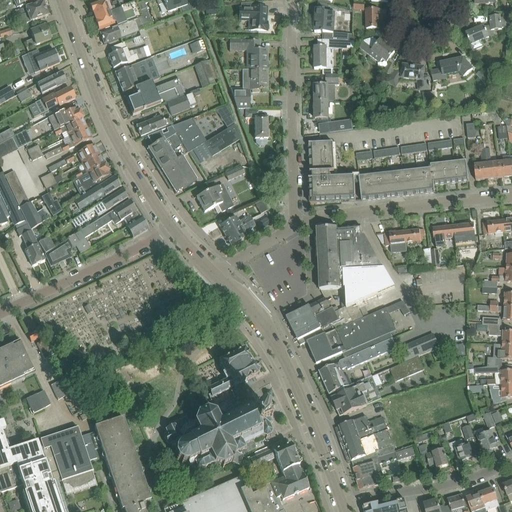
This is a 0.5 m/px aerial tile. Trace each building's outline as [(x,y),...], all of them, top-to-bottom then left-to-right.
[(13,0),(17,8),(19,8),(26,5),(25,3),(32,0),(13,0)] [(124,7),(124,6),(121,0),(117,2),(116,0),(105,0),(89,6),(92,14),(94,14),(95,18),(124,7)] [(117,28),(148,15),(147,10),(145,6),(145,5),(151,3),(150,0),(142,0),(135,3),(135,2),(124,6),(124,7),(95,18),(97,21),(95,22),(99,31),(116,24),(117,28)] [(156,0),(159,6),(164,4),(167,13),(187,6),(184,0),(156,0)] [(48,17),(43,3),(27,8),(20,11),(24,25),(48,17)] [(267,8),(262,8),(262,3),(241,5),(240,8),(238,8),(238,22),(253,22),(252,31),(267,32),(267,30),(269,29),(269,26),(267,25),(267,23),(266,23),(267,16),(267,8)] [(354,3),(353,11),(364,11),(364,3),(354,3)] [(215,7),(205,8),(206,16),(216,15),(215,7)] [(314,19),(313,25),(315,25),(315,33),(323,34),(323,41),(338,41),(354,41),(353,35),(333,34),(335,12),(316,11),(315,19),(314,19)] [(386,20),(386,11),(366,12),(366,30),(379,30),(379,20),(386,20)] [(152,26),(151,23),(148,15),(117,28),(100,34),(104,45),(121,39),(138,32),(152,26)] [(484,27),(465,35),(470,46),(473,52),(484,47),(483,44),(489,41),(488,39),(489,39),(488,37),(493,36),(493,31),(501,30),(501,29),(506,28),(505,18),(505,15),(500,15),(489,17),(489,26),(484,27)] [(26,50),(50,40),(45,27),(31,33),(33,40),(24,43),(26,50)] [(0,39),(12,35),(10,29),(0,32),(0,39)] [(364,41),(360,47),(370,55),(379,62),(382,59),(387,63),(395,53),(380,42),(379,43),(373,39),(364,41)] [(267,63),(267,50),(257,50),(257,41),(230,41),(230,48),(237,48),(237,52),(242,52),(242,51),(247,51),(247,70),(250,70),(250,71),(267,71),(267,70),(268,70),(268,63),(267,63)] [(354,50),(354,41),(338,41),(323,41),(322,48),(314,48),(314,70),(322,70),(322,76),(326,76),(333,76),(333,70),(333,50),(354,50)] [(200,42),(193,45),(196,53),(204,50),(200,42)] [(127,53),(126,49),(108,56),(113,69),(138,60),(150,56),(147,47),(142,48),(132,51),(131,51),(127,53)] [(60,65),(59,63),(60,61),(58,58),(57,58),(54,50),(39,56),(37,52),(27,56),(35,74),(40,72),(60,65)] [(472,71),(469,66),(463,59),(440,64),(441,70),(431,72),(434,84),(440,82),(439,80),(442,79),(442,77),(463,72),(466,76),(472,71)] [(206,61),(194,66),(201,89),(215,84),(206,61)] [(389,63),(383,73),(390,76),(395,67),(389,63)] [(423,81),(424,69),(403,66),(402,73),(393,72),(386,83),(396,89),(401,80),(416,81),(417,90),(425,89),(424,81),(423,81)] [(131,67),(115,74),(119,84),(139,76),(137,71),(133,72),(131,67)] [(267,91),(267,71),(250,71),(250,70),(247,70),(242,70),(242,90),(247,91),(249,91),(250,91),(267,91)] [(480,71),(476,75),(486,88),(491,84),(480,71)] [(50,91),(66,83),(61,73),(37,85),(40,91),(42,95),(50,91)] [(141,82),(139,76),(119,84),(123,94),(134,90),(139,88),(137,84),(141,82)] [(315,86),(315,103),(328,103),(333,102),(333,92),(335,92),(335,86),(339,86),(339,76),(333,76),(326,76),(326,86),(315,86)] [(185,95),(178,79),(153,89),(150,83),(139,88),(134,90),(137,97),(126,101),(132,115),(147,109),(148,111),(151,110),(150,107),(171,99),(171,100),(185,95)] [(75,100),(69,88),(54,96),(53,94),(34,103),(40,116),(47,112),(47,111),(59,105),(60,107),(75,100)] [(0,105),(14,98),(10,90),(0,96),(0,105)] [(21,103),(32,97),(27,90),(17,96),(21,103)] [(201,96),(199,90),(166,104),(171,116),(189,109),(189,108),(198,105),(195,98),(201,96)] [(249,91),(247,91),(242,90),(230,90),(237,110),(249,110),(249,91)] [(432,93),(424,94),(425,110),(433,109),(432,93)] [(328,120),(328,103),(315,103),(315,120),(318,120),(318,124),(328,124),(330,134),(353,131),(351,121),(330,124),(330,120),(328,120)] [(65,111),(48,119),(54,132),(60,129),(65,126),(82,119),(83,119),(79,112),(78,112),(77,109),(66,113),(65,111)] [(258,119),(258,112),(245,112),(245,119),(254,119),(255,140),(268,140),(267,118),(258,119)] [(162,116),(136,127),(141,137),(148,135),(148,136),(171,127),(173,126),(170,119),(164,122),(162,116)] [(86,130),(82,119),(65,126),(60,129),(54,132),(56,137),(62,134),(68,132),(70,137),(86,130)] [(148,136),(147,137),(153,147),(148,150),(154,161),(157,159),(159,163),(157,164),(161,171),(182,158),(204,144),(206,143),(200,133),(192,120),(171,128),(171,127),(148,136)] [(475,138),(474,124),(466,125),(467,139),(475,138)] [(239,139),(234,126),(218,136),(206,143),(204,144),(212,157),(239,140),(239,139)] [(0,144),(2,143),(7,141),(12,138),(15,137),(11,130),(0,135),(0,144)] [(75,147),(91,140),(86,130),(70,137),(72,142),(67,145),(61,148),(61,147),(44,155),(46,160),(63,152),(63,153),(69,150),(69,149),(74,147),(75,147)] [(30,141),(26,131),(19,134),(24,144),(30,141)] [(18,150),(12,138),(7,141),(12,153),(18,150)] [(12,153),(7,141),(2,143),(7,155),(12,153)] [(331,180),(330,174),(334,174),(333,144),(309,145),(310,175),(312,175),(313,181),(309,181),(310,195),(312,195),(313,201),(310,201),(310,205),(327,204),(327,201),(335,201),(335,204),(356,203),(355,179),(331,180)] [(484,144),(479,145),(480,150),(481,150),(482,161),(486,160),(487,160),(486,150),(484,150),(484,144)] [(38,146),(33,149),(38,160),(43,157),(38,146)] [(83,164),(99,156),(94,146),(78,154),(83,164)] [(38,160),(33,149),(27,151),(32,162),(38,160)] [(218,157),(225,166),(234,159),(227,150),(218,157)] [(364,154),(356,155),(357,162),(365,161),(364,154)] [(88,174),(105,166),(105,165),(104,166),(99,156),(83,164),(88,174)] [(75,162),(72,157),(65,161),(67,165),(75,162)] [(501,163),(498,163),(500,179),(511,177),(511,172),(511,162),(510,157),(503,157),(503,163),(501,163)] [(196,181),(182,158),(161,171),(174,191),(173,191),(175,195),(196,181)] [(50,173),(67,165),(65,161),(64,160),(48,169),(50,173)] [(466,162),(455,164),(457,184),(469,183),(466,162)] [(486,164),(488,180),(500,179),(498,163),(486,164)] [(457,184),(455,164),(443,165),(446,185),(457,184)] [(486,164),(474,166),(476,181),(488,180),(486,164)] [(446,185),(443,165),(431,166),(431,170),(432,170),(434,187),(446,185)] [(82,177),(79,179),(87,195),(111,180),(109,177),(107,173),(108,172),(105,166),(88,174),(82,177)] [(241,167),(225,174),(227,181),(244,173),(241,167)] [(432,170),(431,170),(359,178),(362,202),(435,194),(434,187),(432,170)] [(14,172),(4,177),(6,182),(17,177),(14,172)] [(57,185),(51,174),(46,177),(51,188),(57,185)] [(17,177),(6,182),(9,187),(19,182),(17,177)] [(51,188),(46,177),(41,179),(46,190),(51,188)] [(101,200),(121,188),(114,177),(111,180),(87,195),(78,201),(67,208),(72,216),(95,201),(96,203),(100,201),(102,200),(101,200)] [(0,224),(1,226),(7,223),(5,219),(12,216),(17,225),(25,221),(5,181),(0,183),(0,224)] [(19,182),(9,187),(12,192),(21,188),(19,182)] [(223,185),(196,198),(204,213),(218,207),(222,214),(231,208),(233,206),(226,192),(223,185)] [(21,188),(12,192),(14,197),(24,193),(21,188)] [(107,212),(128,199),(122,190),(95,208),(73,222),(77,228),(90,220),(88,216),(94,212),(98,217),(107,212)] [(24,193),(14,197),(17,202),(26,198),(24,193)] [(48,194),(42,197),(52,218),(62,211),(61,210),(61,211),(57,204),(56,203),(53,204),(48,194)] [(52,218),(42,197),(29,203),(20,207),(26,221),(31,231),(39,225),(44,223),(52,218)] [(26,198),(17,202),(19,207),(20,207),(29,203),(26,198)] [(137,212),(129,201),(103,218),(92,224),(68,240),(75,250),(76,249),(79,255),(80,255),(90,249),(84,239),(112,222),(115,226),(124,220),(128,226),(141,219),(140,219),(136,212),(137,212)] [(236,217),(219,227),(224,235),(232,231),(234,233),(253,222),(249,216),(239,222),(236,217)] [(260,231),(271,225),(267,218),(257,225),(260,231)] [(143,223),(141,219),(128,226),(126,227),(133,239),(148,230),(147,229),(147,228),(145,224),(144,224),(143,223)] [(511,220),(502,222),(504,234),(511,232),(511,220)] [(31,231),(26,221),(15,227),(17,231),(20,238),(21,237),(28,250),(25,251),(32,267),(45,261),(31,231)] [(232,231),(224,235),(231,248),(248,238),(245,233),(256,227),(253,222),(234,233),(232,231)] [(502,222),(483,224),(484,236),(494,235),(504,234),(502,222)] [(474,225),(453,227),(455,239),(456,249),(476,247),(474,225)] [(345,289),(390,280),(364,237),(361,237),(360,227),(338,229),(317,230),(317,239),(317,245),(314,245),(314,255),(318,254),(318,270),(319,270),(320,291),(345,289)] [(455,239),(453,227),(433,229),(434,242),(435,242),(436,249),(446,248),(445,240),(455,239)] [(424,231),(404,233),(406,245),(425,242),(424,231)] [(404,233),(385,235),(386,247),(390,246),(391,255),(406,253),(406,245),(404,233)] [(38,244),(45,254),(54,248),(48,238),(38,244)] [(74,250),(75,250),(68,240),(54,248),(45,254),(44,255),(50,268),(72,258),(70,254),(74,251),(74,250)] [(485,240),(479,241),(480,252),(488,251),(486,241),(486,240),(485,240)] [(432,270),(431,252),(430,249),(423,250),(425,271),(432,270)] [(438,252),(431,252),(432,270),(439,270),(438,252)] [(468,254),(456,255),(457,267),(469,265),(468,254)] [(410,267),(410,258),(400,258),(400,267),(410,267)] [(511,283),(511,269),(506,270),(506,269),(498,269),(498,277),(492,277),(491,282),(483,282),(482,288),(497,289),(497,283),(511,283)] [(307,343),(363,318),(359,308),(357,304),(394,287),(390,280),(345,289),(346,308),(339,311),(337,307),(333,309),(329,301),(327,302),(325,299),(309,308),(309,307),(286,318),(298,342),(301,346),(307,343)] [(364,306),(359,308),(363,318),(368,316),(364,306)] [(388,334),(395,330),(385,308),(368,316),(363,318),(307,343),(307,344),(309,344),(318,364),(316,365),(317,366),(343,354),(345,359),(382,344),(379,338),(388,334)] [(482,318),(482,326),(499,327),(500,319),(482,318)] [(476,325),(476,330),(482,331),(487,331),(489,332),(488,336),(503,337),(503,346),(511,346),(511,332),(503,332),(499,332),(499,327),(482,326),(476,325)] [(39,330),(28,336),(31,343),(43,337),(39,330)] [(408,354),(402,357),(405,363),(439,349),(433,335),(405,347),(408,354)] [(47,339),(36,345),(40,351),(44,360),(55,355),(54,353),(51,346),(47,339)] [(339,364),(320,373),(327,390),(347,382),(342,370),(346,368),(348,371),(397,350),(393,340),(392,339),(382,344),(345,359),(340,362),(339,364)] [(0,389),(23,378),(23,377),(33,372),(20,344),(13,348),(12,346),(0,351),(0,389)] [(488,359),(487,368),(499,367),(502,366),(502,360),(511,360),(511,346),(503,346),(494,346),(493,359),(488,359)] [(470,347),(469,366),(485,366),(485,362),(474,362),(474,351),(475,351),(475,347),(470,347)] [(272,424),(270,420),(270,419),(272,418),(266,407),(265,408),(264,407),(263,407),(261,403),(258,404),(255,399),(256,398),(255,397),(254,398),(251,397),(251,396),(250,396),(250,397),(247,399),(247,398),(246,398),(239,385),(257,376),(259,371),(256,366),(252,364),(245,350),(219,362),(224,373),(222,374),(225,380),(207,389),(210,394),(208,395),(210,399),(234,387),(239,396),(233,399),(232,401),(233,403),(225,406),(224,409),(215,413),(207,411),(207,409),(205,409),(205,411),(199,415),(197,413),(196,414),(198,416),(194,423),(190,426),(186,417),(173,424),(174,426),(165,430),(167,434),(163,436),(168,446),(172,444),(171,448),(174,449),(176,450),(176,454),(174,455),(174,456),(176,455),(178,459),(176,461),(177,462),(178,460),(182,463),(181,465),(182,465),(183,463),(188,463),(188,465),(189,465),(189,467),(189,468),(190,468),(190,467),(191,468),(192,469),(195,470),(197,470),(198,469),(204,469),(205,470),(206,470),(205,469),(215,464),(222,466),(223,469),(224,469),(224,466),(231,463),(233,464),(239,466),(240,465),(242,466),(246,458),(243,457),(244,455),(255,449),(254,443),(253,441),(263,437),(266,438),(266,439),(267,439),(267,438),(269,437),(270,437),(271,436),(270,435),(271,432),(273,432),(273,431),(271,431),(269,426),(272,424)] [(390,370),(395,383),(424,371),(419,358),(390,370)] [(475,375),(499,374),(499,367),(475,370),(475,375)] [(511,385),(511,371),(501,372),(501,386),(511,385)] [(340,418),(367,407),(364,400),(379,394),(372,377),(350,387),(347,382),(327,390),(337,412),(340,418)] [(67,378),(51,386),(55,395),(71,385),(67,378)] [(74,392),(71,385),(55,395),(58,401),(74,392)] [(511,399),(511,385),(501,386),(495,386),(490,386),(494,405),(506,402),(506,399),(511,399)] [(51,406),(44,392),(26,400),(33,415),(34,415),(33,415),(44,410),(51,406)] [(498,413),(490,416),(494,425),(502,422),(498,413)] [(490,415),(484,417),(489,430),(495,428),(494,425),(490,416),(490,415)] [(368,424),(366,417),(339,427),(352,462),(363,458),(364,461),(378,458),(378,459),(395,453),(393,447),(387,431),(387,432),(382,419),(368,424)] [(131,451),(134,450),(123,418),(94,428),(96,433),(89,435),(94,451),(101,448),(103,455),(106,454),(107,458),(104,459),(110,475),(113,474),(114,478),(111,479),(117,496),(119,495),(121,499),(118,500),(122,511),(124,510),(124,511),(145,511),(146,511),(147,511),(144,503),(151,501),(149,495),(146,496),(144,492),(147,491),(142,474),(139,475),(138,471),(140,470),(135,454),(132,455),(131,451)] [(0,493),(1,494),(23,486),(30,511),(62,511),(53,485),(61,482),(61,483),(62,482),(63,485),(66,485),(69,486),(71,487),(73,489),(80,488),(87,484),(94,479),(92,473),(93,472),(93,471),(92,472),(89,462),(97,459),(94,451),(89,435),(81,438),(78,428),(40,441),(43,450),(40,451),(37,442),(8,452),(1,431),(5,430),(3,422),(0,422),(0,493)] [(469,426),(463,428),(467,441),(473,438),(469,426)] [(478,438),(484,454),(497,449),(491,433),(478,438)] [(469,445),(464,447),(461,440),(448,445),(450,452),(456,450),(460,463),(473,458),(469,445)] [(421,457),(426,456),(430,468),(436,466),(437,470),(448,466),(443,450),(428,455),(425,445),(419,448),(421,457)] [(272,450),(271,447),(254,454),(256,457),(250,460),(254,468),(276,458),(284,478),(300,471),(299,467),(290,446),(274,453),(272,450)] [(412,449),(395,454),(397,459),(398,462),(415,456),(412,449)] [(364,461),(366,466),(353,469),(358,485),(371,481),(371,482),(384,478),(380,465),(397,459),(395,454),(395,453),(378,459),(378,458),(364,461)] [(401,483),(400,475),(393,476),(394,484),(401,483)] [(210,491),(163,511),(276,511),(270,497),(275,495),(270,484),(250,492),(248,488),(245,490),(240,478),(210,491)] [(386,485),(384,478),(371,482),(371,481),(358,485),(359,491),(381,485),(381,486),(386,485)] [(511,501),(511,482),(503,486),(510,503),(511,501)] [(486,511),(499,507),(493,489),(480,494),(485,509),(486,511)] [(480,494),(467,499),(471,511),(486,511),(485,509),(480,494)] [(466,511),(462,496),(447,500),(449,506),(445,507),(445,511),(457,511),(462,510),(462,511),(466,511)] [(445,511),(445,507),(444,507),(444,506),(439,507),(437,501),(430,503),(431,504),(424,506),(425,511),(445,511)] [(408,511),(406,502),(405,502),(405,503),(399,504),(398,503),(380,508),(379,505),(364,508),(364,509),(365,509),(365,511),(408,511)]
